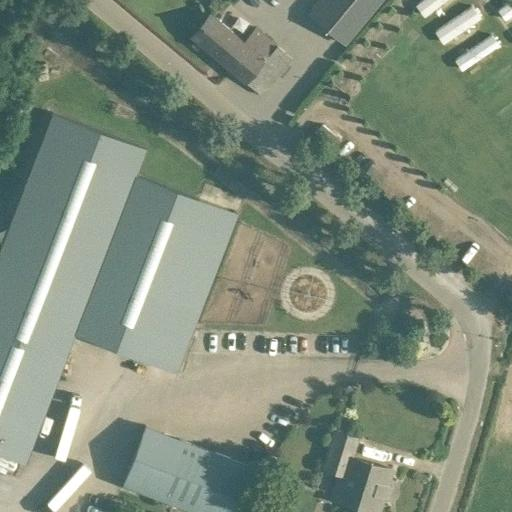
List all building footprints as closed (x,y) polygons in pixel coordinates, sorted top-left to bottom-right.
[(345,44),(382,0),(316,0),(307,12),(345,44)] [(416,0),(414,2),(422,14),(442,0),(416,0)] [(511,0),(503,0),(495,5),(503,17),(511,11),(511,0)] [(471,3),(434,30),(443,42),(481,15),(471,3)] [(191,36),(229,68),(245,82),(245,81),(261,94),(293,57),(255,25),(243,40),(211,12),(191,36)] [(459,66),(500,45),(494,34),(454,56),(459,66)] [(0,451),(24,461),(74,331),(177,371),(238,213),(135,173),(145,147),(52,111),(0,245),(0,451)] [(322,123),(315,133),(333,148),(340,139),(322,123)] [(193,411),(249,409),(249,399),(193,401),(193,411)] [(198,511),(228,511),(247,464),(145,425),(122,483),(198,511)] [(378,511),(392,468),(351,455),(357,437),(334,430),(322,468),(337,473),(330,499),(349,503),(346,511),(378,511)]
